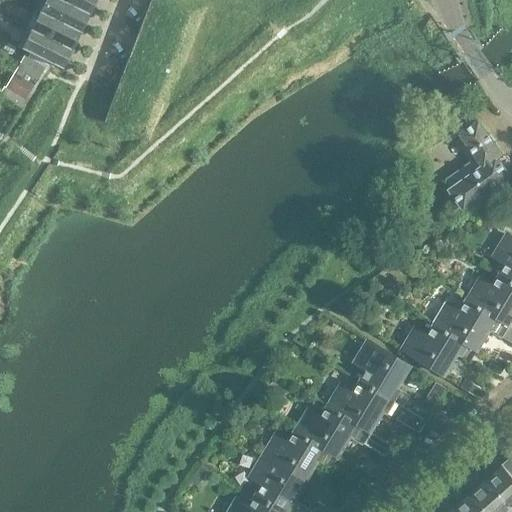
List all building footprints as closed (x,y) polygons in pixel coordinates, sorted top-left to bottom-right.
[(36,0),(33,8),(80,30),(89,12),(63,0),(36,0)] [(63,0),(89,12),(95,0),(63,0)] [(193,14),(157,0),(152,0),(109,114),(107,120),(147,135),(193,14)] [(33,8),(24,26),(72,49),(80,30),(33,8)] [(15,45),(51,62),(63,67),(72,49),(24,26),(15,45)] [(18,75),(35,86),(46,68),(29,57),(18,75)] [(35,86),(18,75),(9,90),(26,100),(35,86)] [(435,126),(434,127),(444,140),(457,130),(460,134),(466,129),(451,108),(435,120),(438,125),(436,127),(435,126)] [(473,153),(478,160),(445,184),(459,204),(507,170),(498,158),(502,154),(478,120),(466,129),(460,134),(464,139),(459,143),(469,156),(473,153)] [(500,274),(511,280),(511,235),(507,233),(494,255),(507,263),(500,274)] [(510,324),(511,320),(511,280),(500,274),(494,284),(481,276),(467,298),(510,324)] [(478,349),(481,345),(491,329),(511,340),(511,325),(510,324),(467,298),(461,309),(449,301),(435,323),(478,349)] [(478,349),(435,323),(428,334),(417,326),(403,348),(445,375),(459,354),(470,361),(478,349)] [(361,381),(404,407),(411,395),(398,387),(411,367),(368,341),(355,362),(368,370),(361,381)] [(404,407),(361,381),(354,391),(342,384),(329,405),(371,432),(384,411),(419,432),(421,431),(427,421),(404,407)] [(436,383),(424,402),(434,409),(446,389),(436,383)] [(339,456),(341,452),(351,436),(385,457),(393,445),(371,432),(329,405),(322,416),(309,408),(296,430),(339,456)] [(339,456),(296,430),(289,441),(276,434),(263,455),(306,482),(319,461),(331,469),(339,456)] [(306,482),(263,455),(250,476),(262,484),(255,495),(282,511),(308,511),(293,502),(306,482)] [(511,474),(503,465),(486,479),(511,508),(511,474)] [(373,475),(381,480),(387,472),(378,466),(373,475)] [(511,511),(511,508),(486,479),(470,493),(486,511),(511,511)] [(486,511),(470,493),(454,507),(458,511),(486,511)] [(282,511),(255,495),(249,505),(237,498),(228,511),(282,511)]
